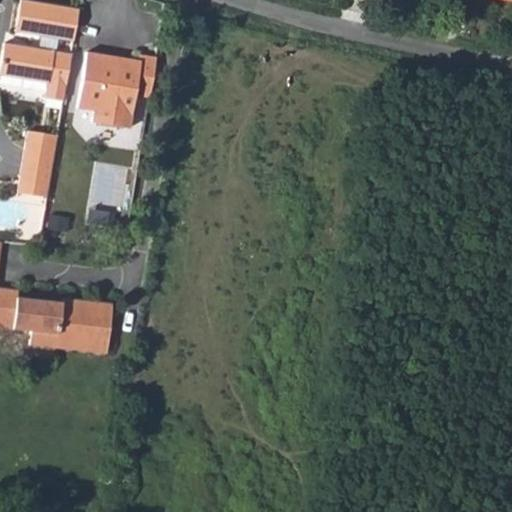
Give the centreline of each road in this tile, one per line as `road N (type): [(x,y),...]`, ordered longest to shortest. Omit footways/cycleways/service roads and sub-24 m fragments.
road 1 (unknown): [(177,0),(131,276),(117,284),(13,266)]
road 2 (residential): [(511,71),(242,0)]
